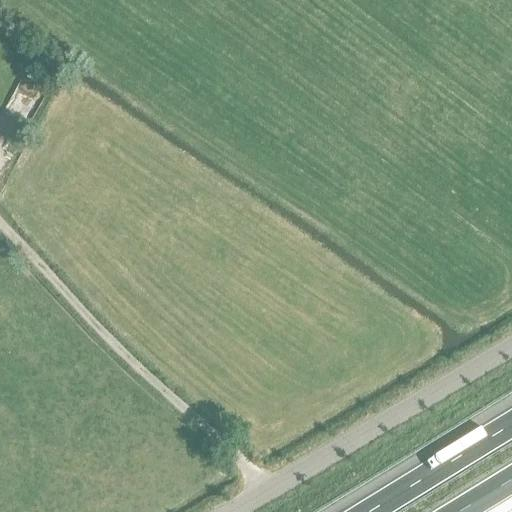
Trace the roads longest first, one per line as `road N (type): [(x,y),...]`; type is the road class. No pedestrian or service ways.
road 1 (unclassified): [(511,341),(229,511)]
road 2 (motorway): [(511,423),(369,511)]
